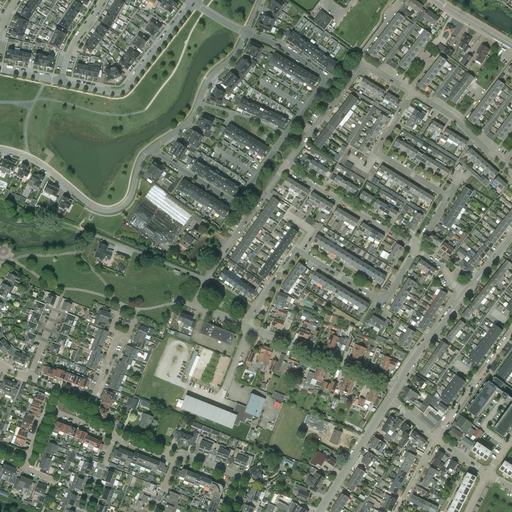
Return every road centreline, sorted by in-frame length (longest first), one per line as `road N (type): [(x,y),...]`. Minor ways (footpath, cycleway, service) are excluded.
road 1 (residential): [(245,32),(327,78),(236,203),(153,147)]
road 2 (residential): [(248,327),(194,306),(283,169)]
road 3 (residential): [(192,2),(122,91),(60,81)]
road 4 (residential): [(136,174),(125,203),(106,211),(28,159),(0,150)]
road 5 (residential): [(416,250),(382,301),(297,251)]
road 6 (residential): [(395,389),(248,327)]
road 7 (residential): [(416,250),(283,169)]
road 8 (residential): [(153,147),(187,124),(207,81),(236,54),(245,32)]
road 9 (unclassified): [(318,511),(389,399)]
road 10 (residential): [(511,332),(435,438)]
road 11 (residential): [(283,169),(363,66)]
